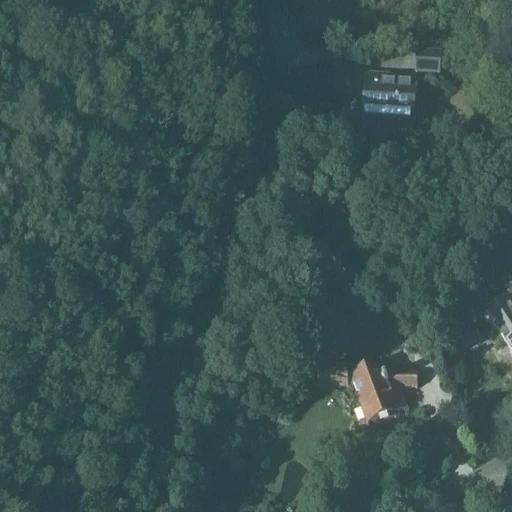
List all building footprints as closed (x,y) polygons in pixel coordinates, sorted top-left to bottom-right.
[(414,74),(440,76),(442,52),(416,50),(414,74)] [(391,130),(414,131),(417,85),(396,84),(396,78),(365,76),(361,124),(391,126),(391,130)] [(302,236),(309,255),(323,249),(315,230),(302,236)] [(488,262),(454,288),(463,300),(498,274),(488,262)] [(408,284),(412,319),(425,317),(440,315),(438,296),(436,280),(408,284)] [(511,291),(502,298),(504,302),(485,314),(511,356),(511,291)] [(404,312),(384,306),(379,324),(398,330),(401,320),(404,312)] [(481,341),(471,325),(457,334),(467,349),(481,341)] [(382,365),(349,377),(367,426),(383,420),(384,424),(396,419),(395,416),(406,411),(398,390),(417,390),(417,374),(385,374),(382,365)] [(347,391),(347,388),(346,369),(323,370),(314,370),(315,392),(347,391)]
